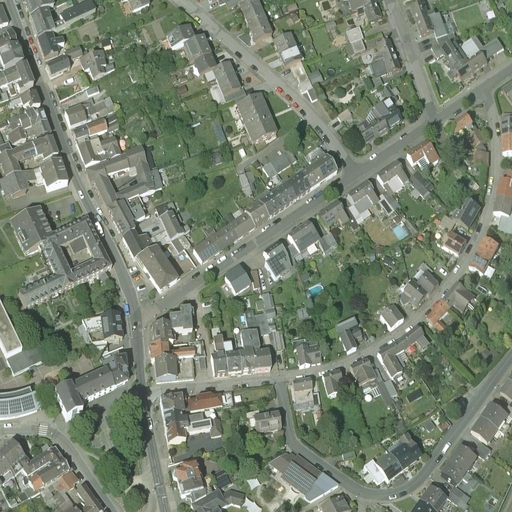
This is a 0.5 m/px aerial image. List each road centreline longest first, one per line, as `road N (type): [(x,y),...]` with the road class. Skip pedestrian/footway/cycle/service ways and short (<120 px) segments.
road 1 (residential): [(279,379),(357,358),(396,337),(460,268),(493,183),(484,87)]
road 2 (residential): [(279,379),(295,446),(353,489),(385,496),(418,482),(511,356)]
road 3 (secondary): [(9,0),(75,176),(116,258),(133,323)]
road 4 (residential): [(133,323),(355,173)]
road 5 (residential): [(180,0),(313,117),(355,173)]
road 6 (residential): [(141,394),(279,379)]
road 7 (residential): [(115,511),(55,433),(15,428)]
road 8 (residential): [(391,0),(435,119)]
road 9 (secondary): [(141,394),(165,511)]
